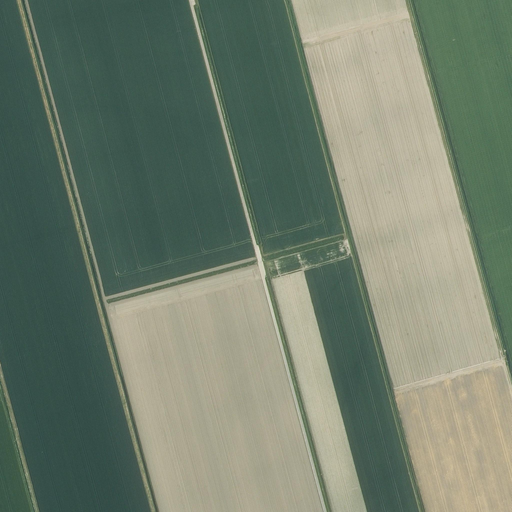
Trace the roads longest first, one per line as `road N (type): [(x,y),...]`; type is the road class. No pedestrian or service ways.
road 1 (track): [(511,395),(407,0)]
road 2 (track): [(38,511),(0,366)]
